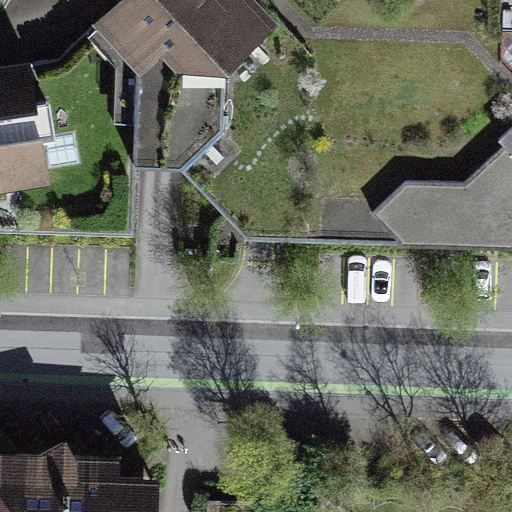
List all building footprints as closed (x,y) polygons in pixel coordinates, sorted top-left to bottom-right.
[(297,31),(265,0),(129,0),(105,24),(168,85),(196,56),(228,87),(274,79),(297,31)] [(242,236),(391,241),(362,205),(402,177),(462,180),(507,116),(429,34),(297,31),(274,79),(228,87),(196,56),(168,85),(164,143),(242,236)] [(7,60),(0,61),(0,189),(88,177),(74,85),(13,95),(7,60)] [(462,180),(402,177),(362,205),(391,241),(511,244),(511,120),(507,116),(462,180)] [(190,511),(191,463),(17,463),(17,511),(190,511)]
